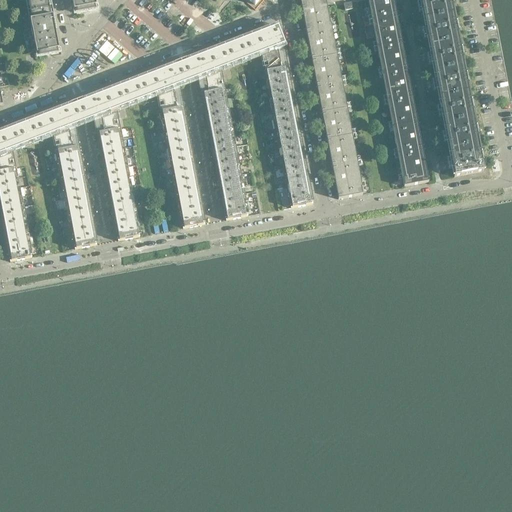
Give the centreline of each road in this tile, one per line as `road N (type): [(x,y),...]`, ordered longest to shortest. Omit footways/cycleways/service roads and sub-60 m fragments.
road 1 (residential): [(326,213),(505,180),(474,0)]
road 2 (residential): [(1,274),(326,213)]
road 3 (residential): [(39,101),(286,6)]
road 4 (residential): [(326,213),(286,6)]
